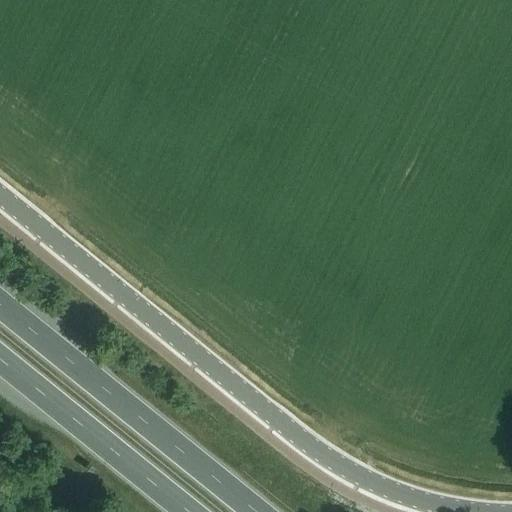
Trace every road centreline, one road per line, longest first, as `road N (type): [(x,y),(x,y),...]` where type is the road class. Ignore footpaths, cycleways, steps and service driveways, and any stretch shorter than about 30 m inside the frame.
road 1 (unclassified): [(471,511),(413,500),(317,455),(0,196)]
road 2 (trunk): [(257,511),(0,305)]
road 3 (trunk): [(0,356),(189,511)]
